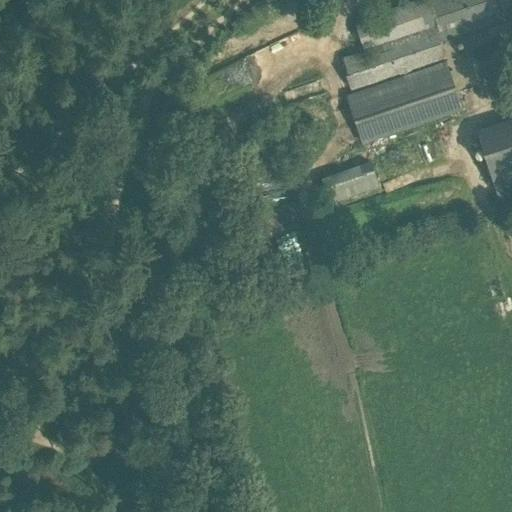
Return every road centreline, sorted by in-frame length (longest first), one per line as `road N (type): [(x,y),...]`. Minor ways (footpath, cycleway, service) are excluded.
road 1 (track): [(0,221),(139,91)]
road 2 (track): [(139,91),(240,0)]
